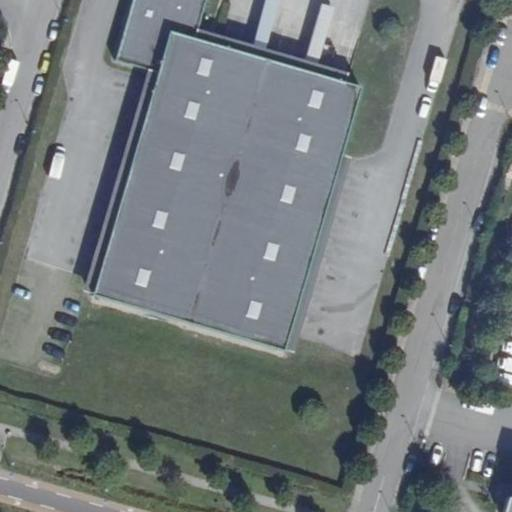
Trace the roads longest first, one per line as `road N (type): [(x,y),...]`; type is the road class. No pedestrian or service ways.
road 1 (unknown): [(111,0),(23,357)]
road 2 (unknown): [(437,0),(347,334)]
